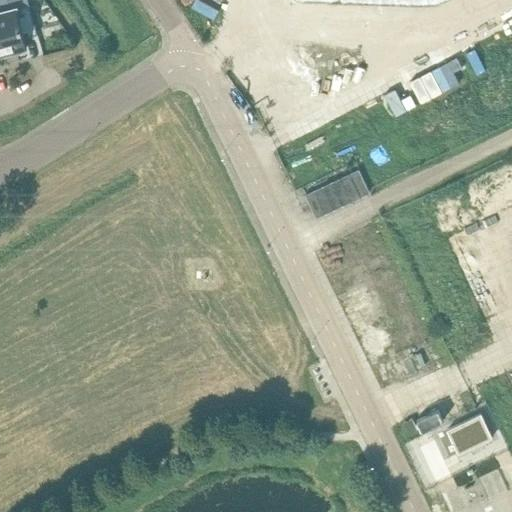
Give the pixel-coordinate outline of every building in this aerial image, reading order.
[(511,73),(511,0),(230,0),(258,49),(437,113),(511,73)] [(30,4),(6,11),(16,50),(27,47),(25,38),(37,34),(30,4)] [(6,11),(0,12),(0,54),(16,50),(6,11)] [(306,195),(316,218),(370,192),(359,170),(306,195)] [(447,430),(459,454),(492,438),(481,414),(447,430)]
